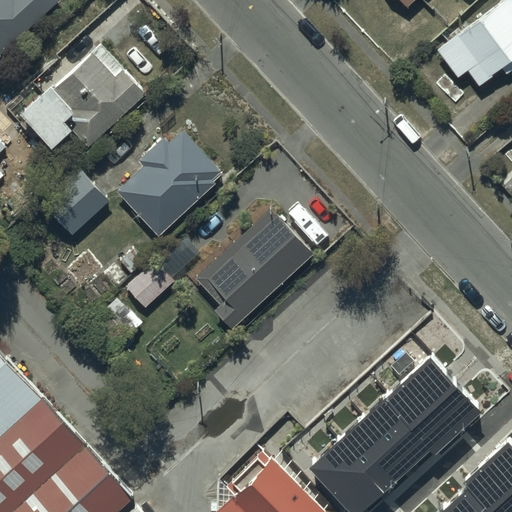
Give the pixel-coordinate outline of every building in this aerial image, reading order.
[(0,0),(0,49),(53,0),(0,0)] [(511,0),(496,0),(437,43),(457,71),(466,65),(477,80),(500,63),(506,70),(511,65),(511,52),(511,51),(511,50),(511,0)] [(35,89),(19,103),(21,106),(14,112),(42,144),(69,121),(87,141),(145,90),(100,39),(52,80),(49,77),(47,78),(42,73),(30,83),(35,89)] [(142,162),(115,186),(157,231),(223,169),(182,125),(169,138),(164,132),(137,157),(142,162)] [(40,193),(71,228),(108,197),(79,161),(40,193)] [(233,327),(315,250),(271,204),(196,274),(221,301),(214,307),(233,327)] [(192,229),(163,257),(176,271),(206,242),(192,229)] [(0,280),(18,264),(0,244),(0,280)] [(124,281),(144,302),(176,274),(157,252),(124,281)] [(153,511),(0,342),(0,511),(153,511)] [(432,352),(314,458),(361,510),(480,404),(432,352)] [(318,511),(331,500),(268,430),(206,486),(229,511),(318,511)] [(427,511),(511,511),(511,438),(511,437),(474,470),(427,511)]
